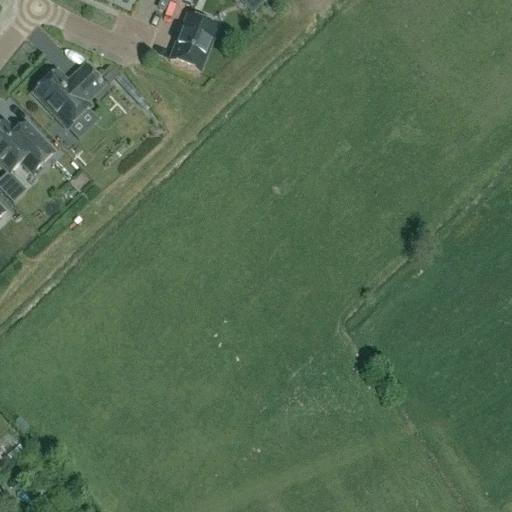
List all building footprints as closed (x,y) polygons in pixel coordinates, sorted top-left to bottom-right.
[(197,0),(175,0),(175,2),(194,9),(197,0)] [(258,0),(237,0),(247,13),(261,3),(258,0)] [(160,16),(150,13),(145,28),(163,34),(174,4),(165,1),(160,16)] [(169,64),(198,76),(216,31),(186,19),(169,64)] [(84,71),(66,87),(56,76),(33,97),(66,132),(88,111),(84,106),(101,89),(84,71)] [(151,130),(133,111),(115,128),(133,147),(151,130)] [(0,128),(0,166),(9,176),(21,165),(31,176),(52,156),(26,129),(15,139),(3,126),(0,128)]
